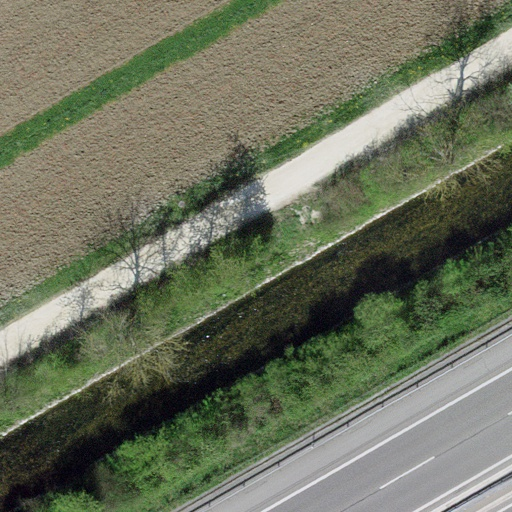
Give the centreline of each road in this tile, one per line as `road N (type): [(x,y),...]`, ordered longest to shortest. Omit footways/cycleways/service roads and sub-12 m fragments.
road 1 (track): [(0,340),(511,42)]
road 2 (motorway): [(511,411),(337,511)]
